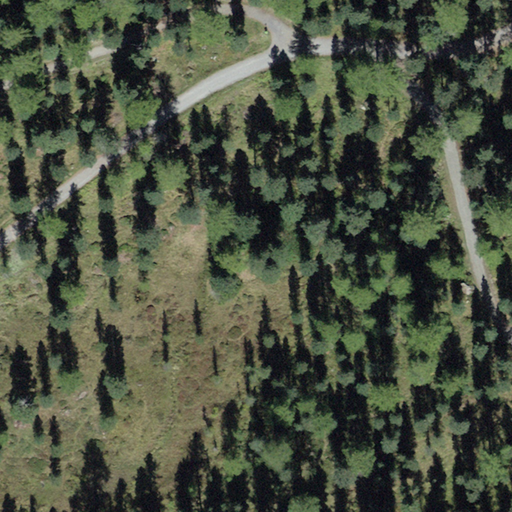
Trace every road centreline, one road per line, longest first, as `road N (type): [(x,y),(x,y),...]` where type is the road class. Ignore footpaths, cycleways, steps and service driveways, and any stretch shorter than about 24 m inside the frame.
road 1 (track): [(0,245),(161,116),(253,62),(328,48),(467,50),(511,32)]
road 2 (track): [(0,86),(210,9),(262,17),(294,50)]
road 3 (track): [(438,51),(463,122),(481,232),(511,335)]
